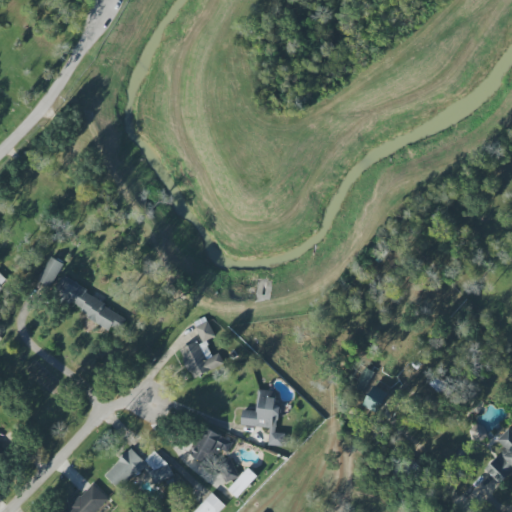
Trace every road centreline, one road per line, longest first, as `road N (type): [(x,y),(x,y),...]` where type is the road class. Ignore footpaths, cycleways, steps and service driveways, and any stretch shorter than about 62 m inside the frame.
road 1 (residential): [(0,147),(57,86),(111,6)]
road 2 (residential): [(16,511),(133,391)]
